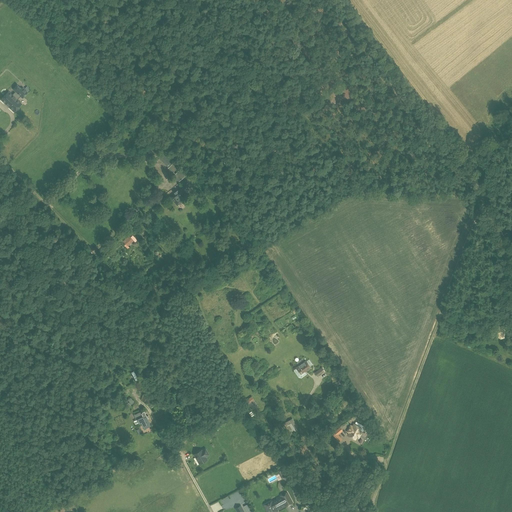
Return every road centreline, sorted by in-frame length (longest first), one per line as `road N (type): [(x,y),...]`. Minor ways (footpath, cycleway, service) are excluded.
road 1 (track): [(486,204),(374,500)]
road 2 (unclassified): [(511,257),(458,155),(342,0)]
